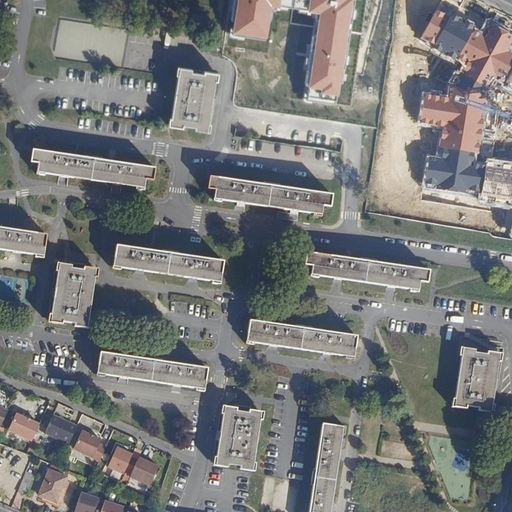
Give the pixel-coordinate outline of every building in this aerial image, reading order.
[(317,12),(308,86),(320,87),(319,92),(338,95),(351,0),(236,0),(232,32),(266,36),(273,6),(317,12)] [(432,38),(428,88),(453,90),(457,40),(432,38)] [(203,63),(190,61),(183,121),(196,123),(197,119),(208,120),(207,125),(219,126),(225,65),(212,64),(212,68),(203,67),(203,63)] [(472,102),(471,131),(492,132),(493,103),(472,102)] [(477,137),(476,149),(498,150),(499,138),(477,137)] [(153,166),(47,151),(44,173),(151,188),(153,166)] [(333,187),(226,172),(224,193),(331,209),(333,187)] [(451,172),(450,202),(480,203),(481,173),(451,172)] [(47,236),(0,228),(0,250),(44,257),(47,236)] [(116,254),(113,272),(209,286),(218,287),(220,268),(116,254)] [(306,258),(304,270),(312,271),(311,278),(313,280),(416,296),(417,288),(427,290),(428,278),(306,258)] [(59,271),(51,329),(86,334),(94,276),(59,271)] [(249,329),(247,348),(352,363),(355,344),(249,329)] [(462,356),(454,412),(490,418),(499,361),(462,356)] [(101,360),(99,380),(202,395),(205,375),(101,360)] [(5,429),(28,439),(35,422),(12,411),(5,429)] [(40,431),(64,441),(73,423),(49,412),(40,431)] [(224,413),(215,471),(226,473),(228,470),(239,470),(240,474),(252,476),(260,418),(224,413)] [(69,446),(95,457),(101,444),(94,440),(96,436),(77,428),(69,446)] [(323,431),(311,511),(331,511),(342,433),(323,431)] [(126,471),(132,456),(126,453),(127,451),(111,443),(102,463),(119,471),(120,468),(126,471)] [(126,471),(125,473),(145,481),(153,461),(144,457),(140,456),(141,454),(134,450),(132,456),(126,471)] [(54,464),(50,462),(38,493),(55,501),(68,469),(54,464)] [(25,471),(16,491),(24,494),(30,479),(31,473),(25,471)] [(96,511),(101,499),(82,493),(76,511),(96,511)] [(124,511),(126,508),(106,501),(102,511),(124,511)]
